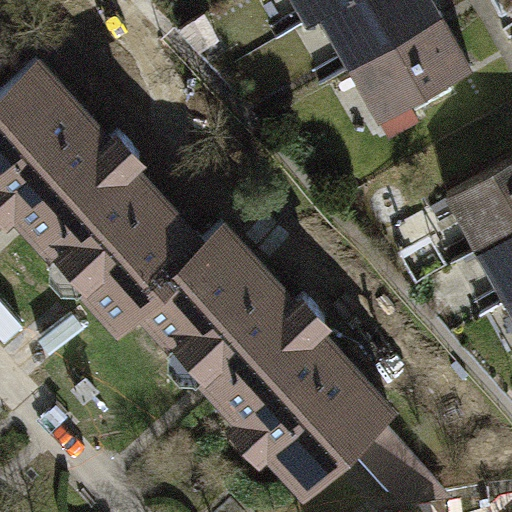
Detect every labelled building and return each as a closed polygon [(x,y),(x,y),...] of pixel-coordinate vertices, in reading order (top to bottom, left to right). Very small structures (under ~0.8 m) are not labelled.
[(310,0),(331,35),(352,22),(391,0),(310,0)] [(391,0),(352,22),(386,82),(468,34),(448,0),(391,0)] [(468,34),(386,82),(431,159),(465,140),(455,121),(502,94),(468,34)] [(0,106),(0,183),(123,328),(149,306),(220,245),(58,57),(0,106)] [(511,160),(455,193),(485,245),(511,229),(511,160)] [(149,306),(311,494),(407,412),(246,223),(220,245),(149,306)] [(511,229),(485,245),(511,290),(511,229)] [(383,461),(400,497),(433,482),(415,445),(383,461)]
